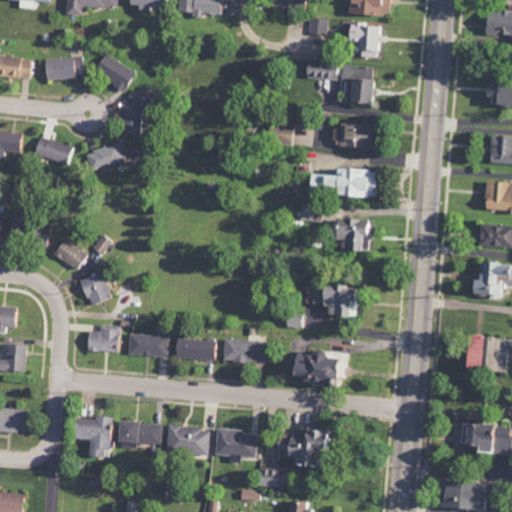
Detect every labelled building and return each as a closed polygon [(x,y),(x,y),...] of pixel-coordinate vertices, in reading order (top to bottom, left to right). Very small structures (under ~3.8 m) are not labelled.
[(9,0),(19,0),(19,8),(34,8),(35,2),(51,3),(51,0),(9,0)] [(67,0),(67,15),(82,15),(82,7),(118,8),(118,0),(67,0)] [(158,0),(130,0),(130,5),(137,5),(136,10),(147,11),(147,6),(158,6),(158,0)] [(179,0),(178,13),(202,15),(202,13),(218,14),(219,0),(179,0)] [(270,0),(269,7),(301,10),(301,0),(270,0)] [(389,15),(390,0),(345,0),(344,14),(380,18),(381,14),(389,15)] [(511,35),(511,11),(483,11),(482,35),(511,35)] [(329,20),(311,17),(309,34),(327,36),(329,20)] [(379,58),(380,25),(345,24),(344,42),(357,43),(357,57),(379,58)] [(135,72),(104,54),(94,72),(125,90),(135,72)] [(0,77),(30,78),(31,58),(0,57),(0,77)] [(45,58),(45,80),(76,79),(76,73),(84,73),(83,57),(45,58)] [(305,61),(304,78),(338,80),(339,63),(305,61)] [(371,67),(345,66),(343,102),(369,103),(371,67)] [(481,96),(487,96),(486,105),(511,106),(511,83),(481,82),(481,96)] [(143,135),(144,99),(132,98),(132,107),(122,107),(121,134),(143,135)] [(268,144),(294,145),(295,125),(269,124),(268,144)] [(367,125),(338,124),(337,146),(366,147),(367,125)] [(4,152),(18,153),(20,136),(0,133),(0,159),(3,160),(4,152)] [(33,153),(66,165),(73,147),(39,136),(33,153)] [(511,136),(489,136),(488,164),(511,164),(511,136)] [(85,152),(90,170),(124,161),(119,144),(85,152)] [(332,176),(307,174),(306,188),(332,190),(332,196),(374,199),(376,172),(332,169),(332,176)] [(511,182),(484,182),(483,211),(511,211),(511,182)] [(45,245),(49,224),(29,221),(25,242),(45,245)] [(332,240),(338,240),(338,251),(367,251),(367,221),(332,221),(332,240)] [(112,242),(102,235),(93,249),(104,256),(112,242)] [(86,256),(67,238),(54,252),(73,270),(86,256)] [(511,265),(477,264),(477,280),(467,280),(467,295),(504,296),(505,285),(511,285),(511,265)] [(110,298),(100,273),(79,281),(89,306),(110,298)] [(313,286),(313,305),(326,306),(325,317),(353,317),(353,286),(313,286)] [(0,307),(0,332),(5,333),(5,327),(13,328),(15,309),(0,307)] [(87,352),(117,352),(118,326),(100,325),(100,332),(87,331),(87,352)] [(168,356),(169,336),(129,335),(129,355),(168,356)] [(460,371),(501,373),(502,355),(511,355),(511,339),(462,337),(460,371)] [(216,341),(176,339),(175,359),(215,360),(216,341)] [(223,361),(264,363),(264,341),(224,340),(223,361)] [(0,371),(26,372),(27,345),(7,345),(7,360),(0,359),(0,371)] [(347,354),(307,350),(306,356),(288,354),(285,381),(344,387),(347,354)] [(0,431),(24,433),(26,411),(0,407),(0,428),(0,429),(0,431)] [(87,457),(107,458),(109,434),(110,434),(111,418),(92,416),(92,420),(73,418),(72,439),(88,440),(87,457)] [(163,424),(118,422),(117,442),(128,443),(127,448),(138,448),(138,444),(162,445),(163,424)] [(493,454),(510,455),(511,427),(462,424),(461,446),(474,446),(473,454),(487,454),(488,440),(493,441),(493,454)] [(168,427),(167,453),(208,455),(210,428),(168,427)] [(321,453),(323,431),(299,429),(299,434),(274,432),(272,450),(282,450),(281,457),(290,458),(290,467),(309,469),(311,452),(321,453)] [(255,487),(284,488),(285,471),(256,470),(255,487)] [(485,483),(438,481),(437,509),(483,511),(485,483)] [(241,500),(259,501),(260,491),(242,490),(241,500)] [(0,511),(22,511),(23,494),(0,492),(0,511)] [(306,511),(307,503),(288,501),(286,511),(306,511)]
